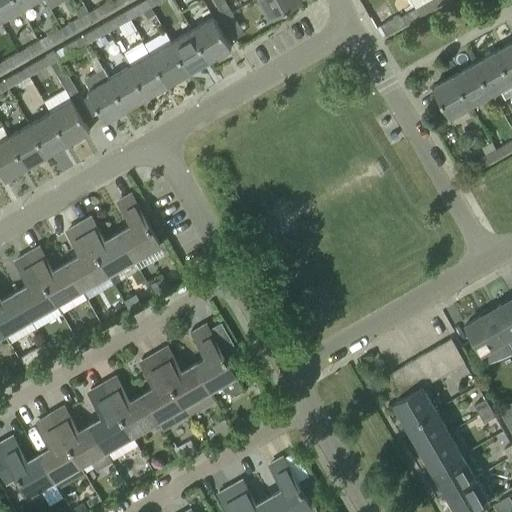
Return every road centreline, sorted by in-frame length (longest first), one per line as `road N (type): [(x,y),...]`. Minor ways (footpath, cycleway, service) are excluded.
road 1 (unclassified): [(492,261),(349,21)]
road 2 (residential): [(0,397),(225,266)]
road 3 (unclassified): [(289,377),(492,261)]
road 4 (unclassified): [(152,137),(349,21)]
road 5 (residential): [(106,511),(300,399)]
road 6 (unclassified): [(0,223),(152,137)]
road 7 (unclassified): [(225,266),(152,137)]
road 8 (unclassified): [(364,511),(300,399)]
road 9 (unclassified): [(289,377),(225,266)]
